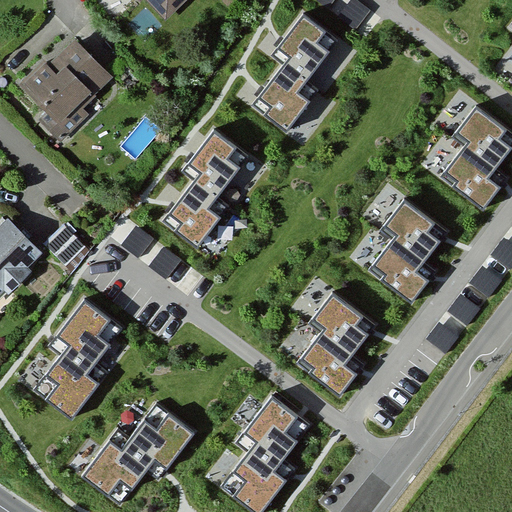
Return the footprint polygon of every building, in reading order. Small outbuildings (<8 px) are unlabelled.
[(195,0),(142,0),(167,25),(195,0)] [(334,48),(293,15),(264,52),(275,60),(246,96),(289,129),(308,105),(295,96),(334,48)] [(112,82),(73,40),(21,86),(43,110),(37,119),(62,142),(105,106),(96,99),(112,82)] [(511,147),(511,133),(478,107),(459,131),(469,139),(441,175),(484,208),(502,184),(490,175),(511,147)] [(246,163),(205,131),(176,167),(186,176),(158,211),(200,245),(219,221),(207,211),(246,163)] [(447,233),(406,201),(387,225),(398,233),(369,269),(412,302),(430,278),(418,269),(447,233)] [(0,303),(42,255),(6,221),(0,226),(0,303)] [(376,325),(335,293),(316,317),(327,325),(299,361),(341,394),(360,370),(348,361),(376,325)] [(118,334),(77,302),(48,339),(59,347),(31,383),(73,416),(92,392),(80,383),(118,334)] [(312,422),(271,390),(252,413),(262,422),(234,457),(249,469),(232,491),(259,511),(295,467),(283,457),(312,422)] [(166,469),(193,433),(157,404),(122,452),(108,443),(82,478),(120,504),(154,459),(166,469)]
